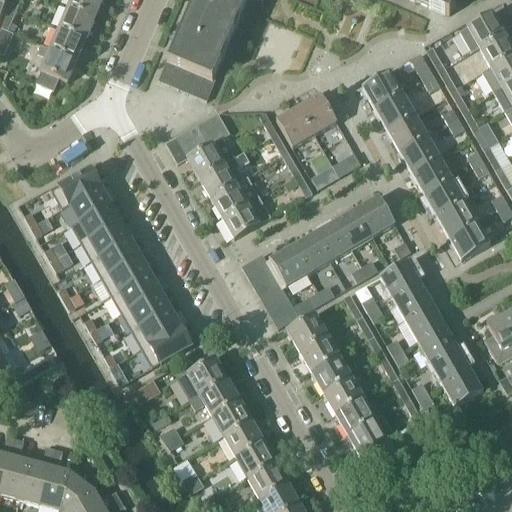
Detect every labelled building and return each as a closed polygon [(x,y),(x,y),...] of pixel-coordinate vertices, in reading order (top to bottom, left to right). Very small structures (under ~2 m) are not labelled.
[(14,0),(9,13),(16,16),(22,0),(14,0)] [(96,0),(71,0),(66,12),(93,24),(102,3),(96,0)] [(200,0),(172,70),(175,71),(185,75),(194,79),(204,83),(212,86),(213,83),(247,0),(399,0),(436,15),(448,20),(456,0),(200,0)] [(66,12),(58,33),(84,45),(93,24),(66,12)] [(9,13),(0,34),(8,37),(16,16),(9,13)] [(34,15),(31,21),(38,24),(40,17),(34,15)] [(467,34),(459,39),(470,59),(479,54),(504,40),(492,19),(467,34)] [(0,34),(0,33),(0,58),(4,60),(13,39),(8,37),(0,34)] [(58,33),(49,54),(76,65),(84,45),(58,33)] [(511,54),(504,40),(479,54),(490,74),(511,61),(511,54)] [(429,49),(423,52),(438,78),(444,74),(429,49)] [(45,64),(35,88),(52,95),(57,83),(67,87),(76,65),(49,54),(40,50),(36,60),(45,64)] [(511,61),(490,74),(481,79),(493,99),(511,88),(511,61)] [(166,67),(158,86),(167,90),(175,71),(172,70),(166,67)] [(175,71),(167,90),(177,94),(185,75),(175,71)] [(429,72),(417,78),(421,85),(433,79),(429,72)] [(444,74),(438,78),(449,97),(455,94),(444,74)] [(185,75),(177,94),(187,98),(194,79),(185,75)] [(373,113),(402,97),(390,77),(361,94),(373,113)] [(194,79),(187,98),(196,102),(204,83),(194,79)] [(433,79),(421,85),(429,99),(441,92),(433,79)] [(204,83),(196,102),(206,106),(214,87),(212,86),(204,83)] [(511,88),(493,99),(504,118),(511,114),(511,88)] [(455,94),(449,97),(461,118),(467,114),(455,94)] [(385,135),(414,118),(402,97),(373,113),(385,135)] [(297,114),(314,143),(335,130),(319,102),(297,114)] [(292,155),(314,143),(297,114),(276,126),(292,155)] [(467,114),(461,118),(472,137),(478,134),(467,114)] [(453,115),(442,122),(446,129),(458,122),(453,115)] [(398,157),(426,140),(414,118),(385,135),(398,157)] [(218,146),(222,143),(221,143),(228,139),(216,119),(206,125),(218,146)] [(264,119),(258,122),(270,143),(276,140),(264,119)] [(458,122),(446,129),(453,142),(465,136),(458,122)] [(211,150),(218,146),(206,125),(195,131),(206,152),(210,149),(211,150)] [(196,158),(206,152),(195,131),(184,137),(196,158)] [(478,134),(472,137),(483,157),(490,153),(478,134)] [(186,164),(196,158),(184,137),(174,143),(186,164)] [(276,140),(270,143),(282,163),(287,159),(276,140)] [(410,179),(439,162),(426,140),(398,157),(410,179)] [(186,164),(174,143),(165,149),(177,169),(186,164)] [(198,185),(242,159),(242,158),(233,163),(222,143),(218,146),(211,150),(210,149),(206,152),(196,158),(186,164),(198,185)] [(490,153),(483,157),(495,177),(501,173),(490,153)] [(477,157),(466,164),(471,172),(482,165),(477,157)] [(209,205),(242,185),(236,175),(248,168),(242,159),(198,185),(209,205)] [(287,159),(282,163),(288,175),(293,183),(299,179),(294,171),(287,159)] [(422,200),(451,183),(439,162),(410,179),(422,200)] [(349,177),(342,165),(330,172),(337,183),(349,177)] [(482,165),(471,172),(477,184),(489,178),(482,165)] [(511,191),(501,173),(495,177),(511,207),(511,206),(511,191)] [(89,174),(50,196),(60,215),(100,192),(89,174)] [(299,179),(293,183),(304,203),(310,199),(299,179)] [(435,222),(464,205),(451,183),(422,200),(435,222)] [(220,224),(258,203),(247,184),(243,186),(242,185),(209,205),(220,224)] [(100,192),(60,215),(61,215),(68,211),(78,227),(70,231),(70,232),(110,210),(100,192)] [(502,200),(491,206),(496,215),(507,209),(502,200)] [(356,215),(372,244),(394,231),(377,202),(356,215)] [(258,203),(220,224),(232,244),(269,223),(258,203)] [(447,243),(476,227),(464,205),(435,222),(447,243)] [(511,217),(507,209),(496,215),(504,228),(511,223),(511,217)] [(110,210),(70,232),(80,250),(120,227),(110,210)] [(350,256),(372,244),(356,215),(334,227),(350,256)] [(30,218),(23,222),(29,232),(36,228),(30,218)] [(120,227),(80,250),(90,267),(130,245),(120,227)] [(328,269),(350,256),(334,227),(312,240),(328,269)] [(476,227),(447,243),(461,267),(490,250),(476,227)] [(36,228),(29,232),(35,243),(42,239),(36,228)] [(306,281),(328,269),(312,240),(290,253),(306,281)] [(130,245),(90,267),(100,285),(140,263),(130,245)] [(60,247),(50,253),(56,264),(66,258),(60,247)] [(404,249),(394,254),(399,263),(399,264),(410,259),(404,248),(404,249)] [(50,253),(43,257),(49,268),(56,264),(50,253)] [(286,294),(306,281),(290,253),(269,265),(286,294)] [(66,258),(56,264),(62,274),(72,268),(66,258)] [(262,260),(241,272),(246,282),(267,270),(265,267),(262,260)] [(140,263),(100,285),(110,303),(150,280),(140,263)] [(56,264),(49,268),(55,278),(62,274),(56,264)] [(269,265),(265,267),(267,270),(273,280),(279,290),(282,296),(286,294),(269,265)] [(390,303),(418,287),(407,267),(379,284),(390,303)] [(371,268),(361,274),(367,283),(377,278),(371,268)] [(267,270),(246,282),(252,291),(273,280),(267,270)] [(361,274),(351,279),(356,288),(357,289),(367,283),(361,274)] [(150,280),(110,303),(120,320),(160,298),(150,280)] [(273,280),(252,291),(258,302),(279,290),(273,280)] [(402,325),(431,309),(418,287),(390,303),(402,325)] [(279,290),(258,302),(264,313),(285,301),(282,296),(279,290)] [(63,292),(56,296),(62,307),(69,303),(63,292)] [(328,292),(317,298),(323,308),(334,302),(333,300),(328,292)] [(13,298),(11,299),(15,306),(23,301),(19,294),(13,298)] [(160,298),(120,320),(130,338),(170,315),(160,298)] [(317,298),(308,304),(313,312),(313,313),(323,308),(317,298)] [(285,301),(264,313),(270,323),(291,311),(285,301)] [(350,301),(344,304),(356,325),(362,322),(350,301)] [(24,303),(15,308),(22,320),(30,315),(24,303)] [(69,303),(62,307),(68,317),(75,313),(69,303)] [(363,308),(361,309),(366,317),(376,311),(371,303),(363,308)] [(414,346),(443,329),(431,309),(402,325),(414,346)] [(291,311),(270,323),(276,334),(297,322),(291,311)] [(376,311),(366,317),(373,329),(375,329),(383,324),(376,311)] [(170,315),(130,338),(140,355),(180,333),(170,315)] [(493,342),(484,347),(498,371),(511,362),(511,328),(507,320),(487,332),(493,342)] [(298,358),(327,342),(315,321),(286,337),(298,358)] [(362,322),(356,325),(367,346),(374,342),(362,322)] [(90,324),(83,328),(89,338),(96,334),(90,324)] [(427,368),(455,351),(443,329),(414,346),(427,368)] [(180,333),(140,355),(151,374),(190,351),(180,333)] [(96,334),(89,338),(95,349),(102,345),(96,334)] [(40,336),(30,342),(38,356),(48,350),(40,336)] [(0,362),(9,358),(0,342),(0,362)] [(310,379),(338,362),(327,342),(298,358),(310,379)] [(374,342),(367,346),(379,366),(385,363),(374,342)] [(388,351),(386,352),(391,360),(401,354),(396,346),(388,351)] [(440,390),(468,373),(455,351),(427,368),(440,390)] [(401,354),(391,360),(398,372),(399,372),(408,367),(401,354)] [(9,358),(0,362),(0,393),(4,400),(32,383),(25,372),(19,376),(9,358)] [(110,359),(103,362),(109,373),(116,369),(110,359)] [(338,362),(310,379),(322,399),(350,383),(338,362)] [(44,363),(33,370),(39,379),(50,373),(44,363)] [(185,378),(174,384),(188,407),(227,385),(214,363),(186,380),(185,378)] [(385,363),(379,366),(391,387),(397,384),(385,363)] [(32,368),(25,372),(32,383),(39,379),(33,370),(32,368)] [(116,369),(109,373),(115,384),(122,380),(116,369)] [(468,373),(440,390),(454,414),(482,398),(468,373)] [(508,380),(500,385),(504,392),(508,399),(511,397),(511,378),(508,381),(508,380)] [(350,383),(322,399),(334,420),(362,404),(350,383)] [(397,384),(391,387),(403,408),(409,405),(397,384)] [(227,385),(188,407),(193,417),(203,411),(210,422),(239,406),(227,385)] [(138,410),(159,398),(152,386),(131,397),(138,410)] [(412,395),(411,395),(416,403),(426,397),(422,389),(412,395)] [(426,397),(416,403),(424,417),(434,411),(426,397)] [(362,404),(334,420),(346,441),(374,425),(362,404)] [(414,428),(399,437),(406,449),(427,437),(419,422),(409,405),(403,408),(414,428)] [(239,406),(210,422),(222,443),(251,427),(239,406)] [(167,420),(151,429),(154,435),(170,426),(167,420)] [(374,425),(346,441),(358,463),(387,447),(393,443),(381,421),(374,425)] [(251,427),(222,443),(234,464),(263,448),(251,427)] [(174,433),(159,442),(164,449),(179,440),(174,433)] [(179,440),(164,449),(170,458),(184,449),(179,440)] [(0,458),(0,497),(14,443),(7,442),(2,459),(0,458)] [(14,443),(0,497),(0,500),(21,506),(31,466),(19,463),(24,446),(14,443)] [(263,448),(234,464),(246,485),(275,469),(263,448)] [(31,466),(21,506),(40,511),(55,454),(47,452),(42,469),(31,466)] [(55,454),(40,511),(44,511),(60,511),(69,476),(58,474),(63,456),(55,454)] [(275,469),(246,485),(258,506),(252,509),(252,510),(287,490),(275,469)] [(69,476),(60,511),(67,511),(94,495),(96,487),(93,485),(87,489),(82,486),(77,483),(80,475),(76,472),(69,476)] [(194,478),(179,486),(184,493),(198,485),(194,478)] [(198,485),(184,493),(189,501),(202,493),(198,485)] [(287,490),(252,510),(253,511),(296,511),(299,511),(287,490)] [(94,495),(67,511),(108,511),(120,505),(115,497),(100,506),(94,495)]
